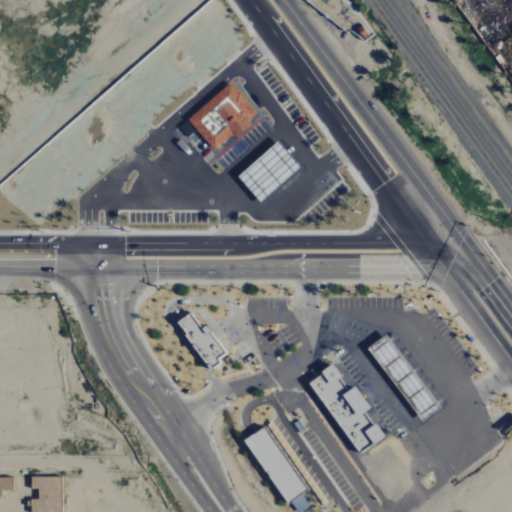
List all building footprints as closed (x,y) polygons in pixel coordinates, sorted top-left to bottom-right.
[(177,322),(211,368),(229,355),(207,325),(202,328),(190,312),(177,322)] [(415,379),(395,351),(425,330),(445,358),(415,379)] [(368,347),(421,421),(441,408),(387,333),(368,347)] [(359,455),(385,438),(367,410),(371,408),(356,385),(349,389),(333,365),(310,380),(359,455)] [(379,415),(340,411),(344,375),(376,378),(382,387),(379,415)] [(285,503),(307,490),(268,425),(246,438),(285,503)]
